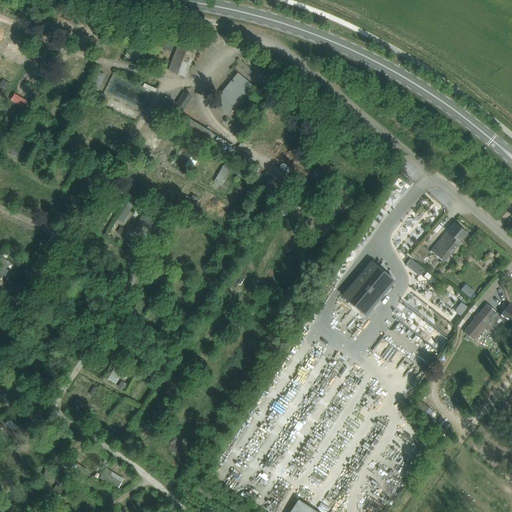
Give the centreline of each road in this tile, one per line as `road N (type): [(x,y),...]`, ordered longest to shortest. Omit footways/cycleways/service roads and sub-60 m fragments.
road 1 (unclassified): [(511,241),(273,44),(220,24)]
road 2 (secondary): [(491,140),(448,105),(328,43),(165,0)]
road 3 (unknown): [(377,232),(329,296),(335,333),(351,347),(382,325),(402,292),(401,264)]
